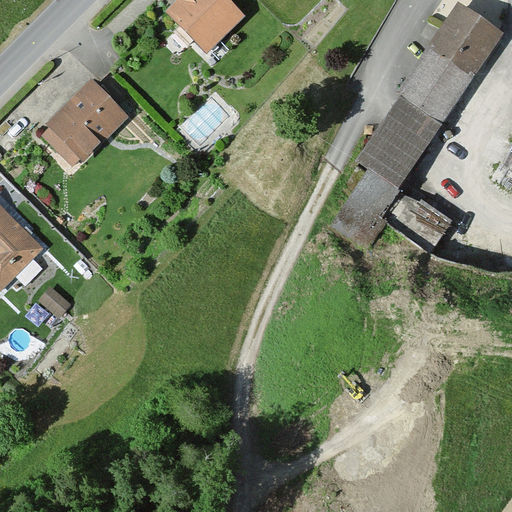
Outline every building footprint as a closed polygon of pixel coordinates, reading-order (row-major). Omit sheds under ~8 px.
[(248,18),(229,0),(180,0),(169,12),(213,54),(248,18)] [(510,33),(463,3),(433,46),(476,76),(479,79),(510,33)] [(442,124),(476,76),(433,46),(399,94),(442,121),(442,124)] [(129,115),(91,77),(36,133),(74,170),(129,115)] [(400,186),(442,121),(399,94),(357,159),(400,186)] [(46,245),(0,201),(0,289),(2,292),(46,245)] [(62,315),(73,302),(50,283),(40,296),(62,315)] [(38,299),(27,313),(53,333),(64,319),(38,299)]
